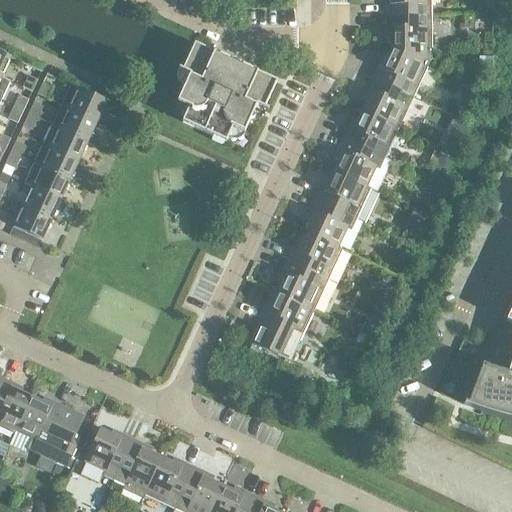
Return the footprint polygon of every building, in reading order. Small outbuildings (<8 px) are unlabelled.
[(390,0),(391,1),(386,1),(386,18),(432,17),(431,0),(390,0)] [(432,17),(386,18),(386,34),(391,34),(391,51),(432,60),(432,17)] [(277,83),(256,74),(194,46),(183,71),(179,70),(179,71),(190,76),(177,104),(189,109),(182,124),(226,144),(233,129),(244,134),(257,106),(268,112),(269,111),(265,109),(277,83)] [(379,65),(372,80),(414,99),(432,60),(391,51),(384,67),(379,65)] [(0,53),(0,78),(2,79),(11,59),(0,53)] [(493,57),(479,57),(479,73),(493,73),(493,57)] [(38,81),(29,77),(23,89),(32,93),(38,81)] [(0,78),(0,102),(1,103),(10,83),(2,79),(0,78)] [(370,97),(362,112),(399,129),(414,99),(372,80),(365,95),(370,97)] [(43,84),(38,96),(47,100),(53,88),(43,84)] [(71,86),(61,107),(97,123),(107,103),(78,90),(71,86)] [(19,97),(14,109),(23,113),(29,101),(19,97)] [(34,104),(29,115),(38,120),(44,108),(34,104)] [(453,105),(448,114),(454,118),(459,108),(453,105)] [(61,107),(52,126),(88,143),(97,123),(61,107)] [(18,125),(23,113),(14,109),(8,120),(18,125)] [(351,126),(344,141),(385,160),(399,129),(362,112),(355,128),(351,126)] [(33,131),(38,120),(29,115),(23,127),(33,131)] [(52,126),(43,146),(51,149),(79,163),(88,143),(52,126)] [(1,136),(0,138),(0,149),(5,152),(11,140),(1,136)] [(341,157),(334,173),(371,190),(378,194),(393,163),(385,160),(344,141),(337,155),(341,157)] [(16,143),(11,155),(20,159),(25,147),(16,143)] [(43,146),(34,165),(41,169),(70,182),(79,163),(51,149),(43,146)] [(15,171),(20,159),(11,155),(5,166),(15,171)] [(34,165),(25,185),(32,188),(61,202),(70,182),(41,169),(34,165)] [(322,187),(316,202),(357,221),(371,190),(334,173),(327,189),(322,187)] [(32,188),(23,208),(52,221),(61,202),(32,188)] [(421,200),(416,210),(427,215),(431,205),(421,200)] [(313,218),(306,234),(338,249),(347,230),(351,232),(357,221),(316,202),(309,216),(313,218)] [(23,208),(14,229),(42,242),(52,221),(23,208)] [(294,248),(287,262),(329,282),(343,251),(338,249),(306,234),(298,250),(294,248)] [(285,279),(277,295),(314,312),(329,282),(287,262),(280,277),(285,279)] [(266,308),(249,344),(291,363),(314,312),(277,295),(270,310),(266,308)] [(376,295),(373,303),(382,307),(385,299),(376,295)] [(482,367),(467,406),(484,412),(502,417),(511,419),(511,308),(506,323),(511,325),(511,357),(507,375),(502,373),(497,372),(492,370),(487,368),(482,367)] [(366,320),(360,333),(370,338),(377,325),(366,320)] [(301,368),(298,376),(307,380),(311,372),(301,368)] [(18,387),(3,381),(0,387),(0,429),(14,436),(16,432),(32,399),(16,392),(18,387)] [(47,406),(32,399),(16,432),(32,439),(27,451),(67,470),(77,448),(72,445),(84,418),(49,402),(47,406)] [(100,431),(85,464),(104,473),(102,477),(118,485),(138,443),(118,434),(116,439),(100,431)] [(138,443),(118,485),(125,487),(123,492),(143,501),(145,497),(144,497),(162,460),(146,452),(148,448),(138,443)] [(162,460),(144,497),(145,497),(175,511),(194,469),(179,463),(177,467),(162,460)] [(194,469),(175,511),(177,511),(211,511),(223,488),(207,481),(209,476),(194,469)] [(0,482),(0,494),(5,497),(9,487),(0,482)] [(223,488),(211,511),(248,511),(255,498),(240,491),(238,495),(223,488)] [(255,498),(248,511),(274,511),(268,509),(270,505),(255,498)]
